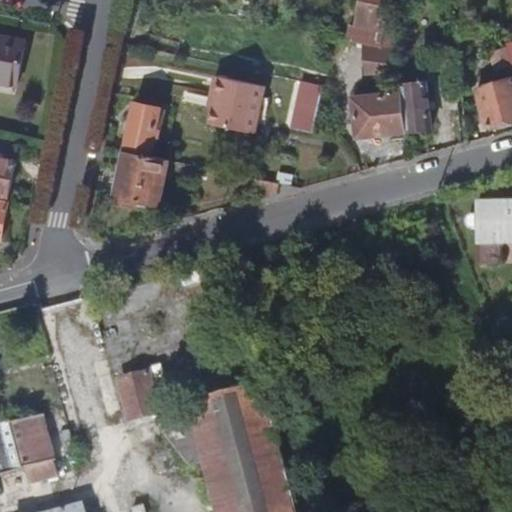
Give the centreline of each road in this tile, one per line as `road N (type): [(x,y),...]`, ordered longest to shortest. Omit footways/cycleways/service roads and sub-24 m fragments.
road 1 (residential): [(511,155),(61,274)]
road 2 (residential): [(61,274),(56,247),(102,10)]
